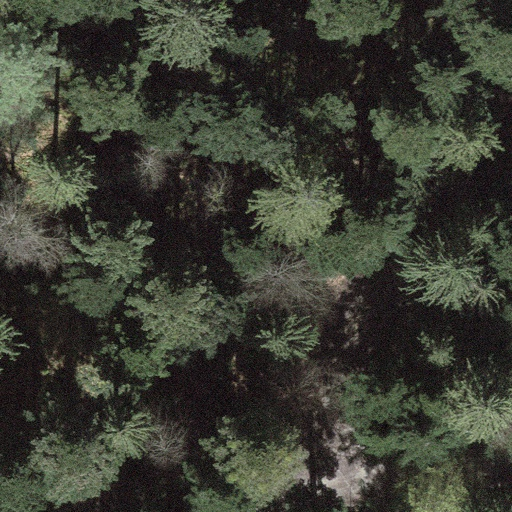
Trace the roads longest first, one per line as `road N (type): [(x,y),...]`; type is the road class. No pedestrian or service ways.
road 1 (track): [(511,95),(400,283),(302,424),(305,486)]
road 2 (track): [(258,511),(305,486),(413,455),(511,454)]
